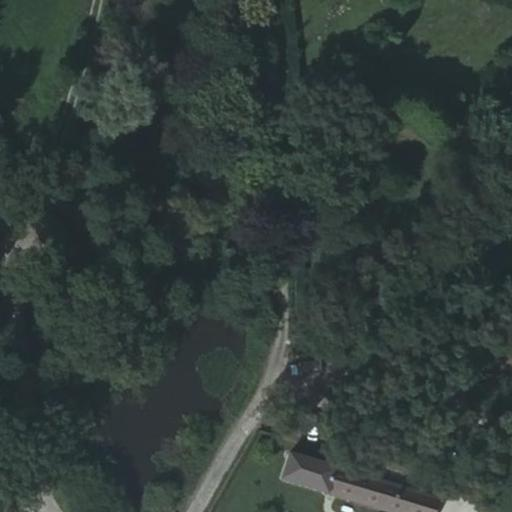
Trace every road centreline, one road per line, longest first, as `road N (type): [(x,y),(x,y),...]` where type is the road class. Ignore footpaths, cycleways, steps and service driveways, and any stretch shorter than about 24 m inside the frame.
road 1 (unclassified): [(183,511),(239,428),(280,336),(259,0)]
road 2 (unknown): [(51,511),(33,193)]
